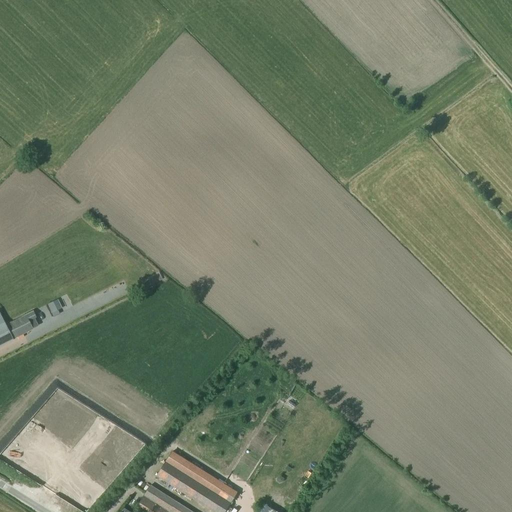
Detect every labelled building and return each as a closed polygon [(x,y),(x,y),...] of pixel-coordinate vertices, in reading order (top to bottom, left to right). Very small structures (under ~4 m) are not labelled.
[(46,314),(54,310),(50,301),(42,305),(46,314)] [(87,305),(74,311),(77,317),(90,311),(87,305)] [(0,312),(0,346),(13,340),(13,339),(38,326),(34,319),(37,318),(34,313),(7,326),(0,312)] [(229,471),(242,480),(251,466),(244,462),(247,456),(241,452),(229,471)] [(170,453),(155,477),(209,511),(224,511),(236,495),(170,453)] [(190,511),(150,486),(134,511),(136,511),(190,511)]
